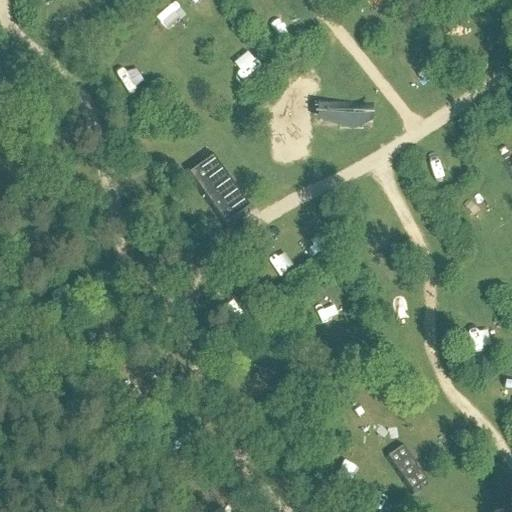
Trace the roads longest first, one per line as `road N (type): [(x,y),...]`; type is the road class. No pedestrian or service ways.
road 1 (track): [(511,71),(235,235),(211,255),(178,321)]
road 2 (track): [(178,321),(134,269),(84,104),(18,42),(7,26),(6,0)]
road 3 (track): [(376,158),(422,251),(429,345),(444,387),(511,469)]
road 4 (track): [(178,321),(190,362),(243,461),(285,511)]
road 5 (track): [(419,131),(314,0)]
